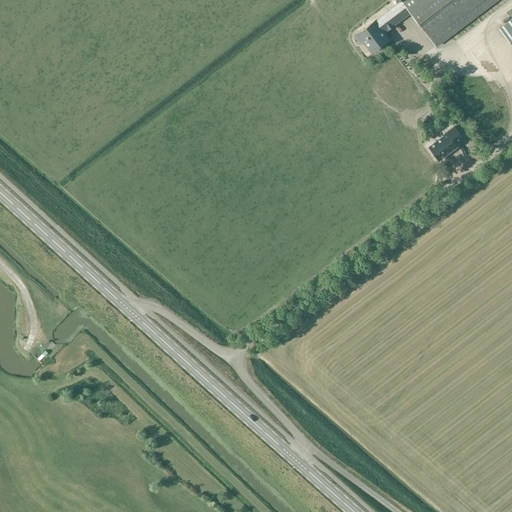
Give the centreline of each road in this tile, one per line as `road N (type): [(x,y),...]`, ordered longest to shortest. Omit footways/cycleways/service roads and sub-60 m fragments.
road 1 (tertiary): [(354,511),(0,192)]
road 2 (unknown): [(239,352),(511,135)]
